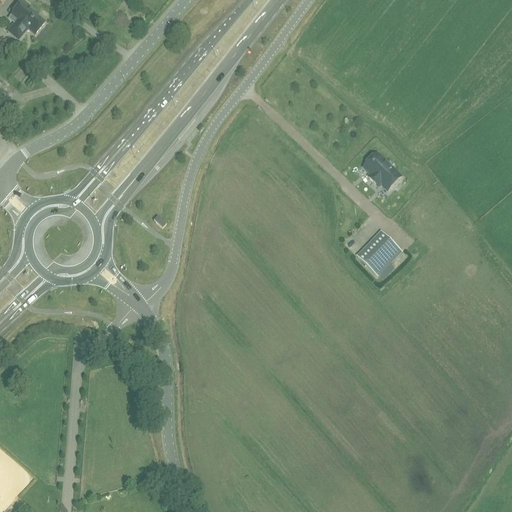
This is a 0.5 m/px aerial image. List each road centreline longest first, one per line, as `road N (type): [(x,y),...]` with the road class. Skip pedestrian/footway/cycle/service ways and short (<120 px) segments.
road 1 (tertiary): [(308,0),(207,134),(186,188),(171,271),(140,305)]
road 2 (unclassified): [(0,179),(27,151),(84,117),(186,0)]
road 3 (secondary): [(186,511),(170,443),(164,347),(140,305)]
road 4 (primary): [(145,166),(277,0)]
road 5 (primary): [(250,0),(130,142)]
